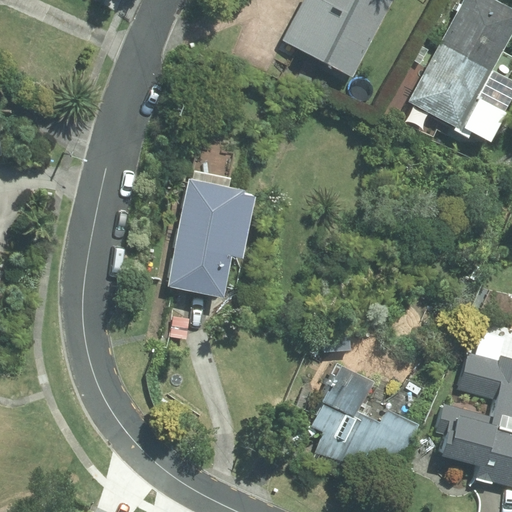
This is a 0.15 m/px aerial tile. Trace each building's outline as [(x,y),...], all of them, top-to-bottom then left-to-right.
[(295,0),(276,38),(339,71),(376,0),(295,0)] [(456,0),(433,41),(480,68),(498,77),(509,57),(492,48),(511,11),(511,10),(493,0),(456,0)] [(466,94),(480,68),(433,41),(401,99),(448,125),(450,122),(475,137),(491,108),(466,94)] [(162,283),(215,292),(222,251),(232,253),(243,189),(231,187),(231,184),(181,175),(162,283)] [(469,474),(511,485),(511,356),(495,352),(494,358),(465,350),(454,388),(487,397),(483,412),(438,400),(430,428),(436,429),(430,451),(472,462),(469,474)] [(372,419),(346,408),(360,377),(325,362),(311,396),(314,397),(302,422),(314,427),(307,448),(346,460),(350,451),(365,457),(367,451),(388,460),(406,419),(377,406),(372,419)]
